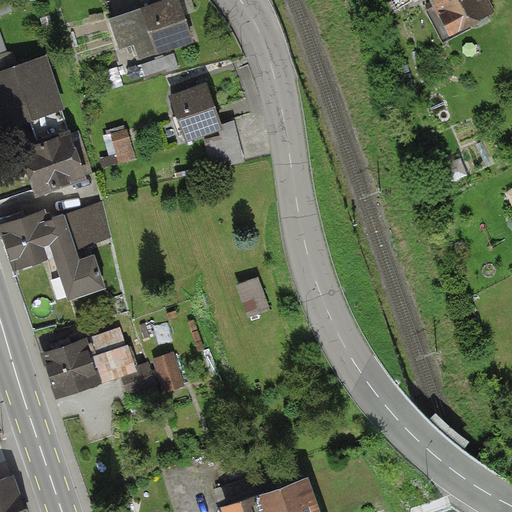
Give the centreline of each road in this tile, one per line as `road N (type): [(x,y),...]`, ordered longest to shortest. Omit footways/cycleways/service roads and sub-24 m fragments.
road 1 (residential): [(240,0),(271,61),(309,255),(342,340),(394,416),(447,466),(511,506)]
road 2 (secondary): [(62,511),(0,330)]
